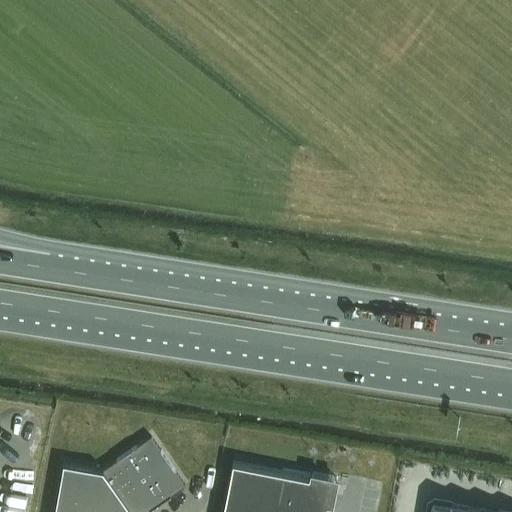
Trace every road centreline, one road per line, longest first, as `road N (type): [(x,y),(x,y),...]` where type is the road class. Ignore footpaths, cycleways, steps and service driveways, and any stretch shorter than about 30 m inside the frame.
road 1 (trunk): [(0,304),(511,385)]
road 2 (trunk): [(511,333),(52,269)]
